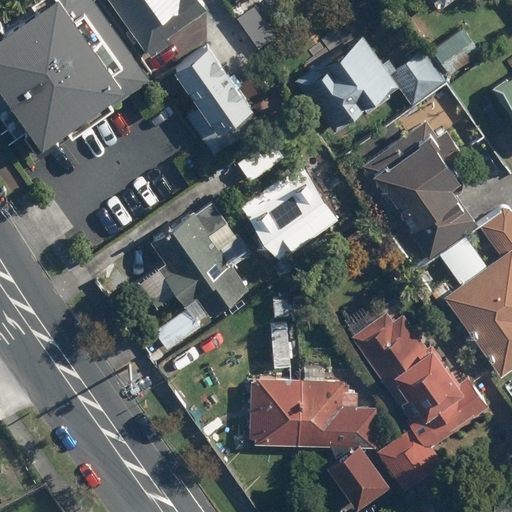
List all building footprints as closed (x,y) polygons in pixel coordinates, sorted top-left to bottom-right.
[(152,72),(100,0),(36,0),(38,2),(7,24),(3,19),(0,20),(0,122),(10,137),(26,126),(43,150),(152,72)] [(115,0),(151,52),(174,36),(170,30),(210,3),(207,0),(115,0)] [(274,30),(251,0),(232,0),(229,3),(258,41),(274,30)] [(425,44),(400,63),(391,51),(383,57),(361,30),(298,78),(337,128),(400,79),(418,103),(451,77),(425,44)] [(213,38),(175,63),(199,99),(188,106),(214,146),(247,125),(238,112),(254,102),(213,38)] [(511,70),(496,81),(511,104),(511,70)] [(360,162),(362,166),(426,257),(478,220),(452,183),(466,174),(433,127),(418,137),(411,126),(360,162)] [(238,158),(251,176),(282,154),(270,136),(238,158)] [(302,154),(242,197),(279,249),(291,241),(294,245),(342,210),(302,154)] [(500,251),(445,293),(505,371),(511,366),(511,203),(510,201),(480,224),(500,251)] [(249,285),(233,261),(252,248),(230,217),(211,230),(195,206),(153,235),(165,253),(137,272),(157,301),(177,288),(188,304),(200,296),(210,312),(249,285)] [(389,304),(353,328),(414,418),(378,443),(405,483),(445,456),(433,440),(492,401),(469,367),(458,374),(435,340),(429,343),(404,307),(395,313),(389,304)] [(251,437),(256,437),(313,440),(359,506),(392,484),(363,442),(378,443),(380,402),(346,400),(347,375),(254,371),(251,437)]
